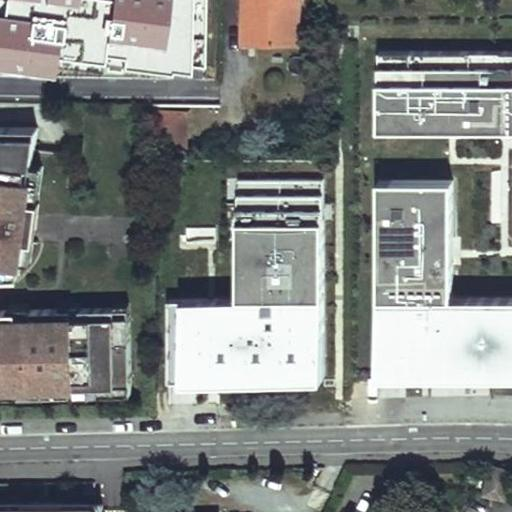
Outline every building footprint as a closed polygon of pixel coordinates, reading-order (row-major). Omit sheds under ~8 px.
[(201,0),(170,0),(170,24),(167,24),(166,60),(201,61),(201,0)] [(302,0),(240,0),(240,28),(255,28),(256,45),(287,45),(286,31),(302,31),(302,0)] [(255,28),(240,28),(240,44),(256,45),(255,28)] [(286,31),(287,45),(302,45),(302,31),(286,31)] [(412,48),(380,48),(380,114),(409,114),(409,103),(427,103),(427,114),(450,115),(450,103),(468,103),(468,115),(501,115),(501,103),(511,103),(511,37),(504,38),(504,49),(486,49),(486,37),(462,37),(462,49),(444,49),(444,37),(412,37),(412,48)] [(412,37),(381,37),(380,48),(412,48),(412,37)] [(462,37),(444,37),(444,49),(462,49),(462,37)] [(504,38),(486,37),(486,49),(504,49),(504,38)] [(409,103),(409,114),(427,114),(427,103),(409,103)] [(450,103),(450,115),(468,115),(468,103),(450,103)] [(501,115),(511,114),(511,103),(501,103),(501,115)] [(190,109),(159,108),(158,149),(190,150),(190,109)] [(39,127),(0,126),(0,273),(21,273),(26,239),(28,225),(38,227),(42,200),(31,199),(33,188),(27,188),(30,163),(35,163),(37,148),(39,127)] [(33,188),(36,163),(35,163),(30,163),(27,188),(33,188)] [(169,296),(169,360),(195,360),(195,370),(218,370),(217,366),(236,366),(236,377),(254,377),(254,367),(271,367),(271,377),(288,376),(288,368),(305,368),(305,376),(324,376),(324,316),(314,316),(314,297),(324,297),(324,267),(314,267),(314,248),(324,248),(324,177),(239,177),(239,248),(249,248),(249,267),(239,267),(239,296),(239,305),(220,305),(220,296),(169,296)] [(454,179),(393,179),(392,200),(379,200),(379,218),(392,218),(392,239),(379,239),(379,281),(392,281),(392,297),(379,297),(379,364),(450,364),(450,374),(471,374),(471,364),(489,364),(489,374),(509,374),(509,364),(511,364),(511,296),(469,297),(469,308),(437,308),(437,297),(453,297),(453,262),(440,261),(440,238),(453,238),(454,179)] [(393,179),(379,179),(379,200),(392,200),(393,179)] [(392,218),(379,218),(379,239),(392,239),(392,218)] [(26,239),(36,241),(38,227),(28,225),(26,239)] [(453,262),(453,238),(440,238),(440,261),(453,262)] [(249,248),(239,248),(239,267),(249,267),(249,248)] [(314,267),(324,267),(324,248),(314,248),(314,267)] [(392,281),(379,281),(379,297),(392,297),(392,281)] [(239,305),(239,296),(220,296),(220,305),(239,305)] [(314,316),(324,316),(324,297),(314,297),(314,316)] [(469,297),(453,297),(437,297),(437,308),(469,308),(469,297)] [(93,392),(135,391),(133,314),(119,314),(119,306),(84,307),(84,315),(75,315),(75,307),(33,308),(33,316),(21,316),(20,309),(0,309),(0,394),(24,394),(23,385),(47,385),(47,393),(75,393),(75,384),(93,384),(93,392)] [(169,377),(236,377),(236,366),(217,366),(218,370),(195,370),(195,360),(169,360),(169,377)] [(379,364),(379,374),(450,374),(450,364),(379,364)] [(471,364),(471,374),(489,374),(489,364),(471,364)] [(271,367),(254,367),(254,377),(271,377),(271,367)] [(305,368),(288,368),(288,376),(305,376),(305,368)] [(75,384),(75,393),(93,392),(93,384),(75,384)] [(23,385),(24,394),(47,393),(47,385),(23,385)] [(485,493),(505,498),(511,470),(491,466),(485,493)] [(104,511),(105,503),(0,504),(0,511),(104,511)]
